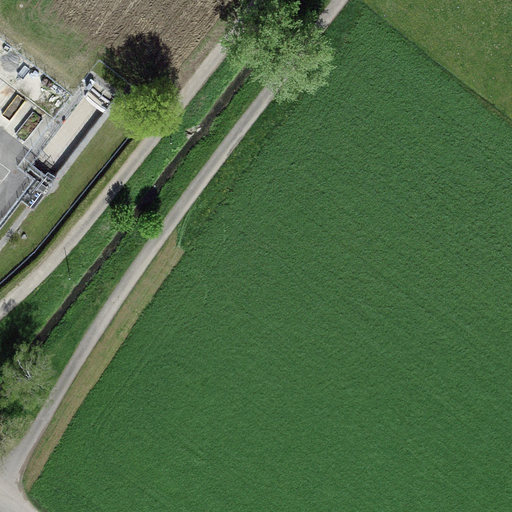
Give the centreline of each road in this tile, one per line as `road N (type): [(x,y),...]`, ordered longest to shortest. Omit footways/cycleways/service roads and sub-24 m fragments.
road 1 (track): [(338,0),(105,314),(0,505)]
road 2 (track): [(0,316),(48,279),(258,0)]
